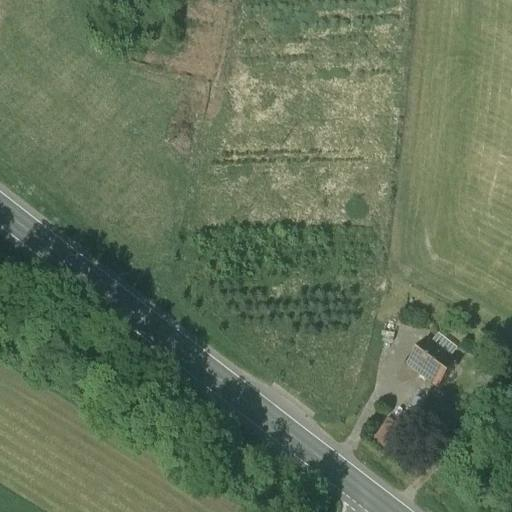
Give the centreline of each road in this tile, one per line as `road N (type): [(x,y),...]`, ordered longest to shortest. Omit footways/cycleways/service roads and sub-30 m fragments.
road 1 (secondary): [(0,211),(374,504)]
road 2 (track): [(511,392),(390,511)]
